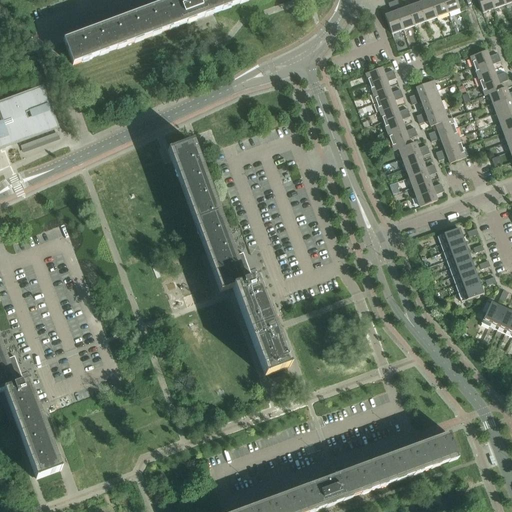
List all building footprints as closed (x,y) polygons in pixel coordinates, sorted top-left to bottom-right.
[(178,0),(71,40),(64,42),(72,65),(187,23),(213,13),(249,0),(178,0)] [(429,0),(427,0),(418,3),(425,22),(436,18),(429,0)] [(429,0),(436,18),(448,14),(442,0),(429,0)] [(455,0),(442,0),(448,14),(459,10),(455,0)] [(477,0),(482,14),(494,9),(490,0),(477,0)] [(505,5),(503,0),(490,0),(494,9),(505,5)] [(418,3),(407,7),(414,26),(425,22),(418,3)] [(407,7),(396,12),(403,30),(414,26),(407,7)] [(391,34),(403,30),(396,12),(385,16),(391,34)] [(491,62),(499,59),(498,55),(489,58),(487,51),(470,58),(474,68),(491,62)] [(474,68),(478,77),(494,71),(492,66),(501,63),(499,59),(491,62),(474,68)] [(394,76),(393,72),(384,75),(382,69),(366,75),(370,85),(386,79),(394,76)] [(494,71),(478,77),(481,87),(497,81),(506,77),(505,74),(496,77),(494,71)] [(370,85),(373,94),(389,89),(387,83),(396,80),(394,76),(386,79),(370,85)] [(508,82),(506,77),(497,81),(481,87),(485,97),(489,95),(501,91),(499,85),(508,82)] [(409,98),(411,102),(420,99),(437,93),(433,83),(416,89),(418,95),(409,98)] [(389,89),(373,94),(377,104),(393,98),(401,95),(400,91),(391,94),(389,89)] [(501,91),(489,95),(492,105),(509,99),(511,97),(511,93),(508,95),(506,89),(501,91)] [(0,148),(5,146),(6,149),(11,147),(10,145),(55,128),(50,113),(55,111),(52,103),(47,105),(42,90),(0,105),(0,148)] [(440,102),(437,93),(420,99),(411,102),(412,106),(421,103),(423,108),(440,102)] [(377,104),(380,113),(396,108),(394,102),(403,99),(401,95),(393,98),(377,104)] [(511,97),(509,99),(492,105),(496,115),(511,108),(511,106),(511,103),(511,102),(511,97)] [(416,118),(418,121),(427,118),(443,112),(440,102),(423,108),(426,114),(416,118)] [(396,108),(380,113),(384,123),(400,117),(409,114),(407,110),(398,113),(396,108)] [(511,108),(496,115),(499,124),(511,119),(511,108)] [(431,128),(435,126),(447,121),(443,112),(427,118),(418,121),(419,125),(428,122),(431,128)] [(384,123),(387,133),(403,127),(401,121),(410,118),(409,114),(400,117),(384,123)] [(511,119),(499,124),(503,134),(511,130),(511,119)] [(428,135),(430,139),(439,136),(455,130),(451,120),(447,121),(435,126),(437,132),(428,135)] [(387,133),(391,142),(407,136),(416,133),(414,129),(405,132),(403,127),(387,133)] [(440,140),(442,145),(458,139),(455,130),(439,136),(430,139),(431,143),(440,140)] [(511,130),(503,134),(506,144),(511,141),(511,130)] [(407,136),(391,142),(394,152),(399,150),(410,146),(408,140),(417,137),(416,133),(407,136)] [(22,145),(24,151),(61,139),(59,134),(52,137),(52,136),(22,145)] [(435,154),(437,158),(446,155),(462,149),(458,139),(442,145),(444,151),(435,154)] [(288,367),(256,280),(257,279),(256,279),(250,282),(240,256),(243,255),(243,254),(234,257),(231,250),(195,153),(192,146),(192,144),(169,152),(169,154),(221,293),(231,289),(232,290),(233,289),(265,376),(265,377),(288,368),(288,367)] [(399,150),(402,160),(419,154),(428,150),(427,147),(418,150),(415,144),(410,146),(399,150)] [(466,159),(462,149),(446,155),(437,158),(438,162),(447,159),(449,165),(466,159)] [(419,154),(402,160),(406,170),(423,163),(421,158),(430,154),(428,150),(419,154)] [(425,169),(423,163),(406,170),(409,179),(426,173),(435,170),(434,166),(425,169)] [(409,179),(413,189),(430,183),(427,177),(437,174),(435,170),(426,173),(409,179)] [(430,183),(413,189),(416,198),(433,192),(442,189),(441,185),(432,188),(430,183)] [(444,193),(442,189),(433,192),(416,198),(420,208),(437,202),(435,196),(444,193)] [(66,226),(14,243),(18,252),(69,235),(66,226)] [(437,237),(440,246),(462,238),(459,229),(437,237)] [(440,246),(443,254),(465,246),(462,238),(440,246)] [(443,254),(446,262),(468,254),(465,246),(443,254)] [(446,262),(449,270),(471,262),(468,254),(446,262)] [(449,270),(452,278),(474,270),(471,262),(449,270)] [(452,278),(455,287),(477,278),(474,270),(452,278)] [(455,287),(458,295),(480,286),(477,278),(455,287)] [(483,295),(480,286),(458,295),(461,303),(483,295)] [(481,324),(490,328),(499,307),(491,303),(481,324)] [(498,332),(508,310),(499,307),(490,328),(498,332)] [(498,332),(506,335),(511,321),(511,312),(508,310),(498,332)] [(0,393),(3,392),(4,392),(37,480),(60,472),(27,383),(28,383),(28,382),(21,385),(12,359),(15,358),(14,357),(5,361),(0,346),(0,393)] [(311,511),(457,458),(448,435),(239,511),(311,511)]
